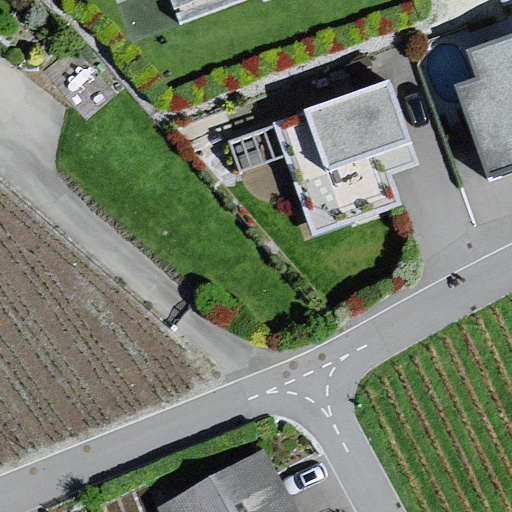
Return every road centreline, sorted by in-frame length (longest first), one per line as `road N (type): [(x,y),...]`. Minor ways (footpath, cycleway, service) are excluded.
road 1 (residential): [(0,498),(309,373)]
road 2 (residential): [(309,373),(511,267)]
road 3 (residential): [(381,511),(309,373)]
